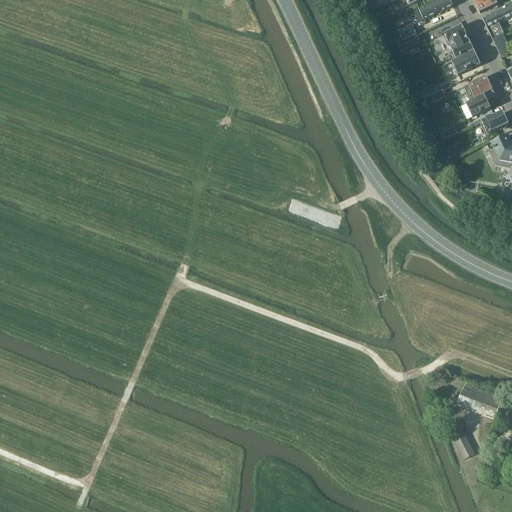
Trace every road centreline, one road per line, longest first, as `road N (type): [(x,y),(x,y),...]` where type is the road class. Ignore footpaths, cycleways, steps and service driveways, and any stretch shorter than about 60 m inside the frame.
road 1 (track): [(511,374),(454,354),(423,371),(391,375),(360,347),(179,280),(88,482),(0,451)]
road 2 (secondary): [(511,282),(431,239),(372,182),(283,0)]
